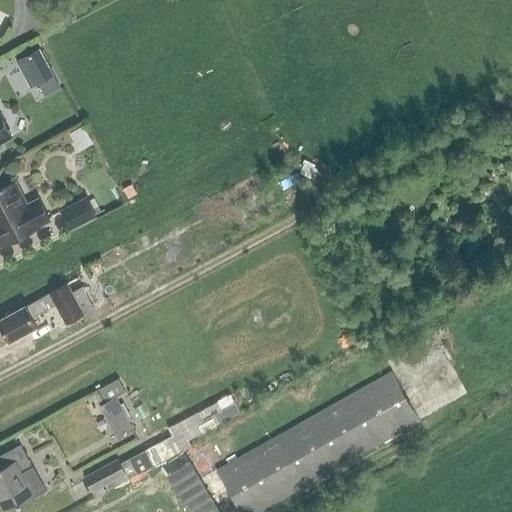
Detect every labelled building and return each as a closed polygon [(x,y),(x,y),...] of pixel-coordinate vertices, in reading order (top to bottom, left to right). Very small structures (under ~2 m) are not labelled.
[(16,60),(30,87),(54,74),(39,47),(16,60)] [(0,142),(11,137),(0,115),(0,142)] [(0,189),(0,245),(2,244),(3,246),(38,227),(38,226),(50,220),(39,199),(28,204),(16,181),(0,189)] [(86,196),(58,210),(69,230),(96,217),(86,196)] [(506,262),(511,257),(511,241),(498,249),(506,262)] [(67,284),(50,293),(56,305),(66,324),(84,314),(94,309),(82,287),(72,293),(67,284)] [(25,306),(0,319),(0,324),(9,342),(37,327),(32,318),(56,305),(50,293),(26,306),(25,306)] [(391,371),(216,471),(239,511),(259,511),(419,421),(391,371)] [(119,380),(99,391),(104,401),(115,395),(124,390),(119,380)] [(99,391),(93,395),(99,405),(117,439),(133,430),(115,395),(104,401),(99,391)] [(235,401),(222,407),(226,416),(239,410),(235,401)] [(0,501),(5,511),(7,511),(34,498),(21,474),(32,468),(20,445),(0,455),(0,468),(1,470),(0,470),(0,501)] [(161,462),(157,455),(159,454),(154,445),(123,462),(132,478),(161,462)] [(85,477),(92,491),(125,473),(118,459),(85,477)] [(188,511),(221,511),(190,461),(166,475),(188,511)]
